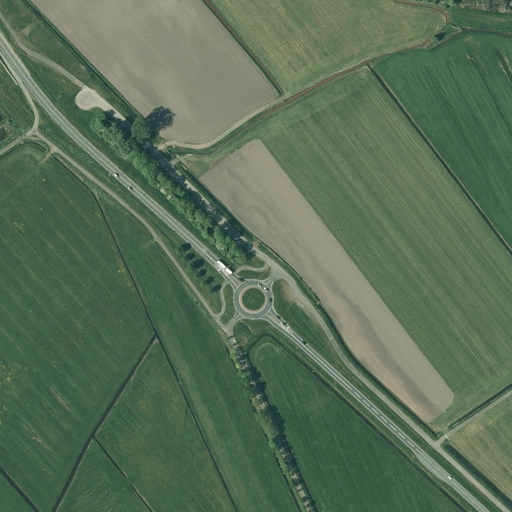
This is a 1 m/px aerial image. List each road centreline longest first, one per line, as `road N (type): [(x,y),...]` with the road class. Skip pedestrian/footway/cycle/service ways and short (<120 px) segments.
road 1 (unclassified): [(278,270),(355,372),(507,511)]
road 2 (trunk): [(213,260),(63,123),(0,42)]
road 3 (unclassified): [(229,328),(143,221),(33,130)]
road 4 (trunk): [(484,511),(291,335)]
road 5 (unclassified): [(278,270),(92,94)]
road 6 (unclassified): [(309,511),(229,328)]
